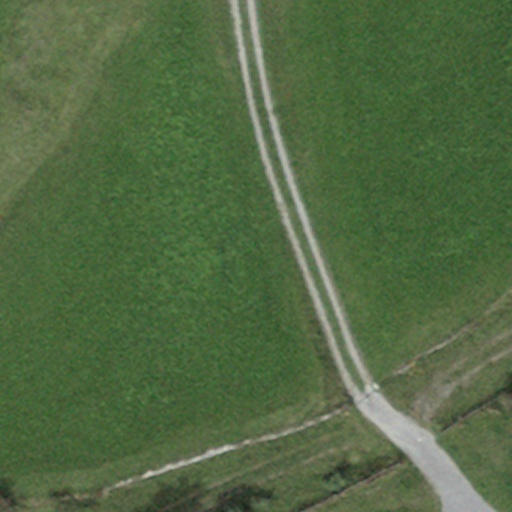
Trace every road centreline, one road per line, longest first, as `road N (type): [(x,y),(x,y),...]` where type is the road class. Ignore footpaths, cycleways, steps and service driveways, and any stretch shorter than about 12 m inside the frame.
road 1 (track): [(467,511),(433,463),(383,419),(342,350),(259,117),(246,0)]
road 2 (track): [(511,339),(383,419),(176,511)]
